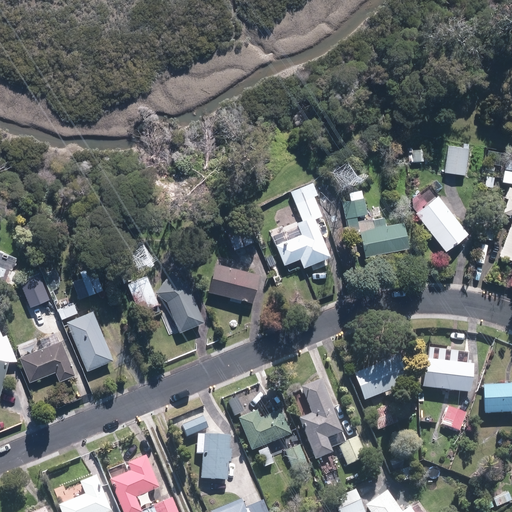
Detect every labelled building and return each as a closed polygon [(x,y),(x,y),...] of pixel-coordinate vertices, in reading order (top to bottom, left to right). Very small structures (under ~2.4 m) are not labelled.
[(442,174),(463,177),(466,150),(446,147),(442,174)] [(496,176),(485,175),(483,186),(494,187),(496,176)] [(288,241),(277,246),(289,274),(311,265),(315,275),(332,267),(320,238),(329,234),(309,185),(291,192),(305,226),(284,234),(288,241)] [(342,205),(349,232),(357,230),(354,219),(367,216),(363,200),(362,200),(360,192),(348,195),(350,203),(342,205)] [(417,215),(447,253),(468,236),(439,198),(417,215)] [(498,258),(511,263),(511,199),(507,198),(501,214),(511,219),(498,258)] [(359,233),(362,259),(405,252),(401,226),(383,229),(382,221),(372,223),(373,231),(359,233)] [(225,232),(233,250),(251,243),(244,224),(225,232)] [(206,294),(250,305),(257,277),(213,265),(206,294)] [(11,271),(0,266),(0,293),(1,294),(11,271)] [(70,282),(77,299),(95,291),(97,297),(103,294),(93,272),(70,282)] [(166,302),(180,333),(204,323),(189,286),(171,273),(156,294),(166,302)] [(40,277),(22,284),(31,308),(50,301),(40,277)] [(128,286),(139,313),(158,306),(147,278),(128,286)] [(58,308),(62,316),(73,312),(69,303),(58,308)] [(62,320),(83,369),(108,358),(87,310),(62,320)] [(16,360),(26,384),(52,374),(56,383),(71,377),(54,335),(37,342),(41,350),(16,360)] [(350,377),(362,404),(408,384),(396,357),(350,377)] [(424,363),(420,390),(468,396),(471,368),(450,366),(424,363)] [(297,422),(313,462),(330,455),(328,450),(325,441),(340,436),(318,382),(299,390),(310,417),(297,422)] [(511,387),(481,389),(483,417),(511,415),(511,387)] [(438,406),(430,404),(427,419),(436,420),(438,406)] [(369,415),(376,432),(395,425),(389,407),(369,415)] [(439,424),(456,430),(462,413),(445,407),(439,424)] [(235,423),(248,454),(287,438),(277,414),(256,423),(253,415),(235,423)] [(206,431),(201,420),(181,428),(186,439),(206,431)] [(228,440),(196,438),(195,456),(200,457),(198,481),(224,483),(225,467),(228,440)] [(337,446),(346,467),(365,459),(356,439),(337,446)] [(496,446),(502,451),(508,444),(502,439),(496,446)] [(269,446),(258,450),(264,467),(275,463),(269,446)] [(304,467),(297,448),(289,451),(283,454),(290,472),(304,467)] [(386,460),(390,470),(400,466),(396,456),(386,460)] [(107,482),(119,511),(137,511),(132,499),(155,489),(141,458),(123,466),(127,474),(107,482)] [(489,469),(494,473),(500,467),(495,462),(489,469)] [(320,476),(325,485),(335,480),(330,471),(320,476)] [(57,508),(58,511),(107,511),(93,478),(78,485),(83,497),(57,508)] [(331,500),(336,511),(361,511),(353,491),(331,500)] [(490,501),(494,508),(508,502),(505,494),(490,501)] [(397,511),(384,495),(364,509),(365,511),(407,511),(405,511),(397,511)] [(150,511),(175,511),(170,501),(152,509),(153,511),(150,511)] [(213,511),(265,511),(262,502),(243,510),(240,501),(213,511)]
